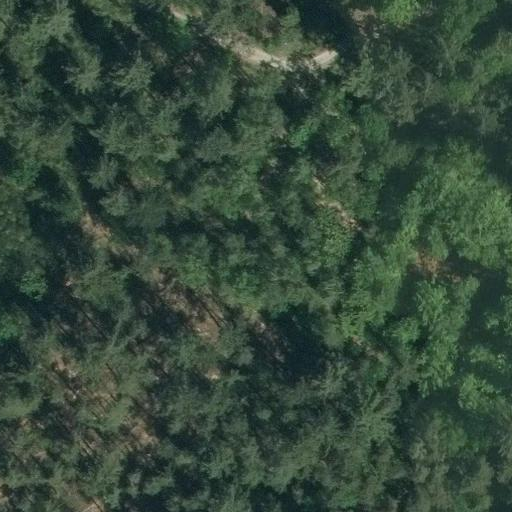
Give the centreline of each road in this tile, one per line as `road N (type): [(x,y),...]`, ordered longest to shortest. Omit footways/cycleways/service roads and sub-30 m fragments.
road 1 (track): [(266,72),(511,205)]
road 2 (track): [(449,0),(277,77)]
